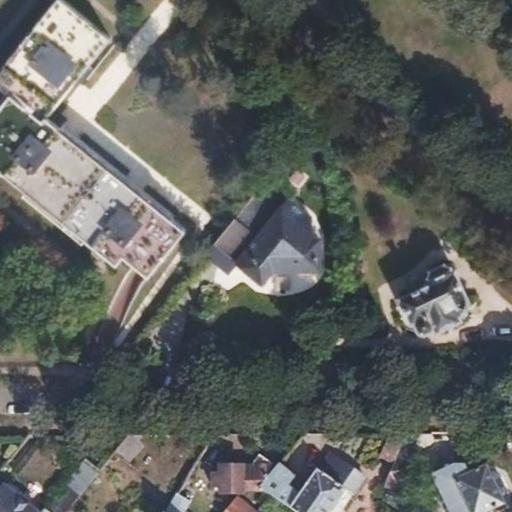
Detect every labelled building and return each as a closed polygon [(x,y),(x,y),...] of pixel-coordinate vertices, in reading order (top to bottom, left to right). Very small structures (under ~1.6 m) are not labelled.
[(0,87),(9,96),(0,106),(0,170),(118,263),(124,255),(149,275),(187,229),(47,118),(111,38),(62,0),(56,0),(0,70),(0,87)] [(215,240),(204,255),(228,275),(238,264),(241,260),(248,266),(245,270),(242,273),(259,287),(273,270),(292,271),(298,277),(310,276),(315,270),(316,240),(306,240),(307,218),(286,201),(256,237),(233,218),(215,240)] [(241,260),(238,264),(245,270),(248,266),(241,260)] [(431,281),(400,296),(411,321),(415,319),(421,333),(433,327),(432,325),(434,324),(437,330),(461,318),(459,315),(464,312),(469,299),(455,271),(453,272),(450,266),(444,262),(431,268),(429,276),(431,281)] [(125,438),(114,451),(127,462),(138,449),(125,438)] [(389,438),(379,458),(390,464),(400,443),(389,438)] [(402,444),(384,486),(402,494),(420,452),(402,444)] [(216,472),(208,473),(208,485),(217,485),(217,491),(236,492),(240,492),(239,490),(266,489),(260,485),(277,465),(260,450),(248,465),(216,465),(216,472)] [(0,511),(65,511),(97,473),(82,461),(40,511),(27,511),(0,489),(0,511)] [(277,465),(260,485),(266,489),(299,511),(329,511),(345,490),(351,495),(364,478),(342,462),(330,480),(317,470),(300,494),(282,481),(289,473),(278,464),(277,465)] [(486,466),(455,480),(470,511),(489,511),(504,505),(486,466)] [(177,493),(165,511),(184,511),(191,501),(177,493)] [(253,511),(232,497),(221,511),(253,511)]
